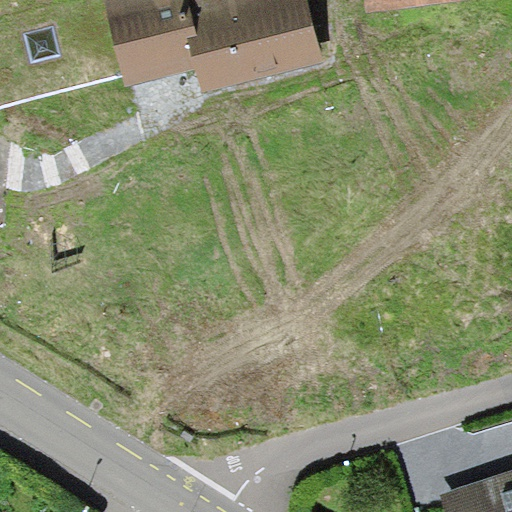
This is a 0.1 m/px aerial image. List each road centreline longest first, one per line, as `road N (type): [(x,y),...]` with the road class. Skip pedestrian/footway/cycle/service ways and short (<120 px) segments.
road 1 (residential): [(172,495),(511,391)]
road 2 (tertiary): [(0,392),(172,495)]
